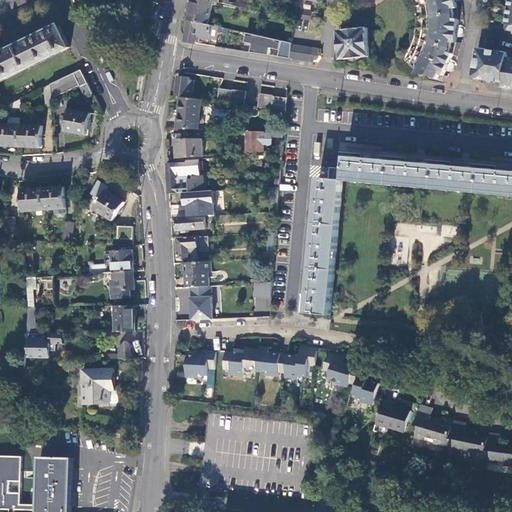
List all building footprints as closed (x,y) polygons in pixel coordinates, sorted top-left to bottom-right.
[(212,1),(206,0),(192,0),(188,20),(189,20),(207,24),(212,1)] [(448,71),(452,72),(455,70),(456,69),(456,65),(456,63),(454,61),(451,60),(454,53),(459,55),(463,42),(456,40),(457,38),(458,35),(462,35),(464,32),(465,30),(465,28),(463,26),(461,25),(458,24),(459,23),(465,24),(464,10),(458,11),(457,3),(460,2),(461,1),(461,0),(419,0),(421,3),(422,9),(423,23),(422,34),(420,44),(418,49),(410,62),(418,68),(415,73),(429,76),(433,78),(435,79),(437,78),(442,76),(443,75),(446,70),(448,71)] [(313,12),(298,9),(297,18),(311,20),(313,12)] [(216,40),(219,27),(207,24),(189,20),(184,41),(196,43),(197,40),(199,40),(200,38),(209,40),(209,38),(216,40)] [(0,80),(71,46),(60,24),(0,53),(0,80)] [(339,40),(340,42),(341,59),(371,56),(368,27),(356,28),(356,27),(355,26),(353,26),(349,27),(349,29),(342,30),(343,34),(342,35),(342,40),(339,40)] [(314,62),(315,60),(314,54),(314,48),(292,44),(291,58),(298,59),(314,62)] [(485,48),(478,49),(474,72),(480,78),(503,82),(502,86),(511,87),(511,57),(507,57),(508,54),(501,50),(485,48)] [(88,82),(81,68),(51,84),(52,89),(53,98),(80,85),(82,84),(82,85),(88,82)] [(177,94),(188,96),(188,95),(191,96),(192,89),(194,90),(195,80),(190,79),(190,77),(179,76),(177,94)] [(93,93),(88,82),(82,85),(87,95),(93,93)] [(245,105),(247,91),(234,89),(234,90),(220,88),(218,101),(245,105)] [(261,93),(259,107),(287,111),(288,98),(274,96),(274,95),(261,93)] [(201,112),(203,99),(201,99),(181,96),(178,128),(203,129),(205,112),(201,112)] [(22,106),(22,98),(0,108),(0,113),(2,115),(22,106)] [(66,130),(88,134),(92,112),(69,109),(66,130)] [(0,144),(20,146),(22,124),(0,123),(0,144)] [(22,124),(20,146),(43,146),(43,125),(22,124)] [(264,151),(265,133),(249,132),(248,150),(264,151)] [(178,155),(204,154),(203,138),(177,138),(178,155)] [(345,168),(344,180),(511,195),(511,167),(500,166),(499,170),(469,167),(469,163),(455,162),(454,165),(424,163),(425,160),(410,158),(410,162),(379,159),(379,155),(365,154),(365,157),(346,156),(345,168)] [(190,177),(190,175),(189,170),(188,170),(188,162),(168,163),(169,178),(189,177),(190,177)] [(330,179),(344,180),(345,168),(331,167),(330,179)] [(185,192),(192,192),(192,183),(190,183),(189,177),(169,178),(170,193),(185,192)] [(344,180),(330,179),(319,178),(319,188),(315,188),(314,203),(317,203),(314,234),(311,233),(310,248),(313,249),(310,279),(307,279),(306,294),(309,295),(308,313),(333,316),(344,180)] [(95,207),(114,219),(126,201),(108,189),(110,186),(101,180),(93,192),(101,198),(95,207)] [(44,188),(45,209),(55,209),(55,213),(59,216),(64,216),(68,212),(66,186),(44,188)] [(23,211),(45,209),(44,188),(22,189),(23,211)] [(215,203),(214,191),(192,192),(185,192),(186,205),(215,203)] [(207,215),(224,214),(223,208),(197,209),(198,216),(207,215)] [(207,227),(207,215),(198,216),(177,217),(178,229),(179,232),(188,231),(187,228),(207,227)] [(7,233),(15,234),(17,217),(9,216),(7,233)] [(72,241),(73,236),(75,222),(65,221),(64,234),(63,241),(72,241)] [(134,243),(134,239),(134,225),(118,225),(118,238),(118,243),(134,243)] [(444,227),(443,236),(454,237),(455,228),(444,227)] [(268,257),(274,257),(276,232),(269,232),(267,252),(263,252),(262,257),(268,257)] [(178,237),(180,257),(191,256),(191,252),(199,252),(198,242),(197,236),(197,235),(178,237)] [(113,250),(114,271),(134,270),(133,249),(113,250)] [(212,277),(212,260),(184,262),(185,273),(188,273),(189,279),(187,279),(187,287),(210,286),(209,277),(212,277)] [(105,263),(90,265),(90,272),(106,271),(105,263)] [(136,289),(134,270),(114,271),(115,280),(112,280),(114,298),(131,297),(131,290),(136,289)] [(42,288),(41,276),(28,277),(30,307),(35,306),(33,288),(42,288)] [(273,282),(255,283),(255,295),(264,296),(272,296),(273,282)] [(223,285),(213,286),(210,286),(187,287),(182,288),(183,298),(188,297),(188,299),(198,299),(198,296),(224,295),(223,285)] [(136,304),(117,304),(117,331),(137,331),(136,304)] [(66,342),(65,332),(39,332),(39,322),(28,322),(28,332),(27,338),(30,338),(29,356),(50,357),(51,349),(56,349),(57,341),(66,342)] [(120,347),(120,358),(129,358),(134,358),(135,347),(128,341),(126,341),(120,347)] [(286,374),(289,353),(281,352),(272,351),(272,354),(269,354),(270,351),(270,346),(261,345),(260,348),(259,365),(258,370),(267,371),(266,375),(279,377),(280,373),(286,374)] [(317,366),(319,346),(312,346),(302,345),(301,355),(289,353),(286,374),(286,377),(299,379),(299,375),(308,376),(309,365),(317,366)] [(259,365),(260,348),(247,346),(246,352),(226,350),(224,367),(231,368),(230,373),(243,375),(244,363),(259,365)] [(217,368),(218,349),(210,349),(201,348),(200,354),(200,356),(197,356),(197,354),(189,354),(187,375),(200,376),(200,374),(209,374),(209,368),(217,368)] [(349,387),(350,382),(356,364),(347,362),(346,364),(343,363),(343,361),(344,357),(332,354),(326,371),(331,372),(329,379),(336,381),(336,384),(349,387)] [(375,404),(377,395),(381,383),(367,378),(370,369),(356,364),(350,382),(357,383),(354,395),(362,397),(361,400),(375,404)] [(32,415),(35,366),(25,366),(22,414),(32,415)] [(84,369),(84,403),(111,402),(111,390),(110,381),(115,381),(114,369),(84,369)] [(111,390),(111,402),(117,402),(119,400),(119,392),(117,390),(111,390)] [(412,410),(396,405),(392,404),(393,400),(385,398),(377,422),(388,425),(406,431),(412,410)] [(430,420),(434,408),(422,404),(417,423),(419,424),(416,436),(425,438),(426,435),(436,438),(434,444),(436,447),(447,451),(451,437),(454,427),(440,423),(441,419),(436,418),(435,422),(430,420)] [(308,500),(317,424),(269,419),(209,413),(207,427),(205,442),(205,450),(204,457),(200,487),(260,494),(308,500)] [(487,450),(490,438),(477,435),(478,432),(471,431),(470,434),(466,433),(468,424),(456,421),(454,427),(451,437),(456,439),(453,451),(463,453),(464,449),(473,451),(472,455),(486,457),(487,450)] [(388,425),(377,422),(375,430),(385,433),(388,425)] [(511,441),(511,442),(510,446),(502,445),(504,436),(490,434),(490,438),(487,450),(492,451),(491,463),(501,465),(502,461),(507,461),(506,465),(511,465),(511,441)] [(69,511),(72,460),(47,459),(35,459),(33,505),(20,504),(22,457),(0,456),(0,509),(8,509),(8,511),(13,511),(14,510),(33,511),(32,511),(69,511)]
